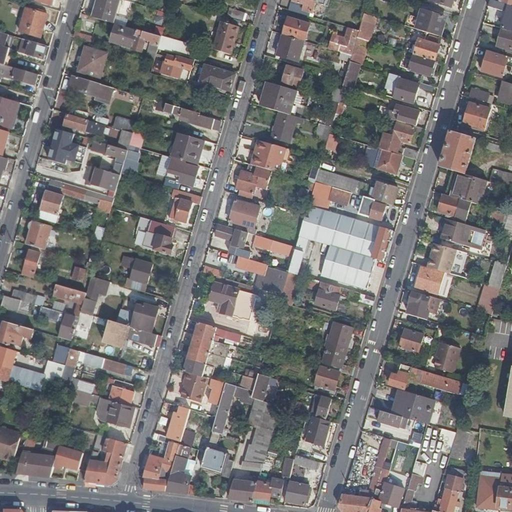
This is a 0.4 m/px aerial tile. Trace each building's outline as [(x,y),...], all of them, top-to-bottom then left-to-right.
[(113,23),(119,0),(97,0),(92,17),(113,23)] [(291,2),(289,10),(311,17),(316,1),(316,0),(293,0),(293,3),(291,2)] [(491,0),(490,0),(488,7),(508,12),(503,29),(511,31),(511,6),(510,6),(500,3),(491,0)] [(245,13),(229,8),(227,16),(242,21),(245,13)] [(48,15),(27,9),(20,31),(41,38),(48,15)] [(409,16),(405,26),(440,36),(445,18),(422,10),(419,18),(409,16)] [(377,18),(365,14),(358,38),(369,41),(370,41),(377,18)] [(288,17),(283,35),(305,41),(310,24),(288,17)] [(239,27),(222,22),(214,50),(231,54),(239,27)] [(160,40),(161,37),(137,30),(136,32),(125,29),(125,27),(116,24),(111,41),(132,48),(132,49),(142,52),(145,40),(152,42),(148,56),(155,58),(158,49),(160,40)] [(164,36),(165,28),(157,26),(156,34),(164,36)] [(352,54),(359,31),(349,28),(346,38),(334,35),(330,48),(342,51),(352,54)] [(511,31),(503,29),(497,46),(505,48),(505,50),(511,52),(511,31)] [(9,35),(0,32),(0,64),(5,66),(9,52),(4,51),(9,35)] [(94,38),(75,33),(73,38),(92,43),(94,38)] [(267,56),(279,59),(280,56),(299,61),(305,42),(284,36),(279,52),(270,49),(267,56)] [(369,41),(358,38),(351,62),(361,65),(362,65),(369,41)] [(20,51),(28,53),(31,41),(24,39),(20,51)] [(414,54),(436,61),(440,45),(419,39),(414,54)] [(193,49),(160,40),(158,49),(162,51),(190,59),(193,49)] [(44,59),(47,46),(31,41),(28,53),(27,54),(44,59)] [(107,54),(86,48),(79,72),(100,78),(107,54)] [(158,49),(155,58),(154,61),(159,63),(159,62),(164,63),(161,73),(179,79),(182,68),(191,71),(194,62),(176,57),(176,59),(168,57),(161,56),(162,51),(158,49)] [(351,60),(352,54),(342,51),(340,57),(351,60)] [(509,56),(488,51),(482,71),(503,77),(509,56)] [(414,54),(406,52),(401,67),(431,76),(436,61),(414,54)] [(361,65),(351,62),(344,86),(350,88),(354,89),(361,65)] [(0,75),(35,86),(38,75),(5,66),(0,64),(0,75)] [(235,74),(206,66),(201,83),(230,91),(235,74)] [(295,80),(301,81),(305,71),(288,66),(283,82),(294,85),(295,80)] [(435,87),(391,74),(387,88),(396,91),(395,98),(414,104),(419,88),(434,92),(435,87)] [(113,88),(72,77),(70,86),(78,88),(77,92),(98,98),(97,101),(108,104),(113,88)] [(299,91),(266,82),(259,106),(280,112),(292,115),(299,91)] [(511,83),(505,82),(500,101),(511,104),(511,83)] [(350,88),(344,86),(339,103),(345,105),(350,88)] [(338,103),(343,89),(334,87),(330,100),(338,103)] [(396,91),(387,88),(385,95),(395,98),(396,91)] [(474,89),(471,98),(488,103),(490,94),(474,89)] [(0,123),(11,127),(18,102),(0,97),(0,123)] [(488,103),(471,98),(470,103),(467,102),(461,124),(484,131),(492,104),(488,103)] [(345,105),(339,103),(335,114),(343,116),(345,105)] [(195,115),(195,112),(167,104),(165,111),(193,119),(193,121),(194,122),(193,124),(196,125),(218,132),(221,122),(195,115)] [(400,115),(398,121),(416,126),(419,117),(411,114),(413,110),(397,105),(394,113),(400,115)] [(292,115),(280,112),(273,137),(290,142),(296,121),(302,123),(303,118),(292,115)] [(332,125),(339,127),(343,116),(335,114),(332,125)] [(89,121),(68,115),(64,127),(85,133),(86,128),(89,129),(90,124),(88,124),(89,121)] [(134,130),(136,124),(116,118),(113,128),(123,131),(133,134),(134,130)] [(103,135),(106,126),(97,123),(94,133),(103,135)] [(327,140),(331,126),(320,123),(316,137),(327,140)] [(384,135),(380,149),(383,150),(397,154),(401,141),(411,144),(415,128),(398,123),(393,138),(384,135)] [(75,134),(58,129),(49,160),(67,165),(68,160),(75,161),(80,145),(73,143),(75,134)] [(0,156),(2,157),(9,133),(0,130),(0,156)] [(145,133),(134,130),(133,134),(130,146),(134,147),(141,149),(145,133)] [(130,146),(133,134),(123,131),(117,148),(128,151),(130,146)] [(476,139),(451,131),(440,167),(453,171),(466,174),(476,139)] [(202,140),(179,134),(176,146),(174,151),(197,157),(202,140)] [(337,137),(330,135),(327,143),(335,145),(337,137)] [(198,165),(204,141),(202,140),(197,157),(174,151),(176,146),(173,145),(170,157),(198,165)] [(262,141),(258,140),(252,164),(255,165),(262,141)] [(117,148),(95,141),(93,151),(117,158),(112,174),(121,176),(121,175),(125,161),(128,151),(117,148)] [(286,148),(262,141),(255,165),(272,170),(278,172),(286,148)] [(511,149),(488,142),(486,147),(511,154),(511,149)] [(134,147),(130,146),(128,151),(125,161),(130,162),(134,147)] [(369,147),(364,164),(376,168),(381,151),(369,147)] [(292,150),(286,148),(278,172),(285,174),(292,150)] [(403,156),(416,160),(419,152),(406,148),(403,156)] [(397,154),(383,150),(378,169),(398,175),(403,156),(397,154)] [(0,180),(3,170),(5,170),(8,161),(0,158),(0,180)] [(138,165),(130,162),(125,161),(121,175),(134,179),(138,165)] [(199,169),(180,163),(175,181),(193,186),(199,169)] [(252,164),(249,163),(247,171),(242,170),(237,188),(240,189),(238,195),(252,199),(253,193),(255,193),(257,186),(267,189),(272,170),(255,165),(252,164)] [(121,176),(112,174),(91,168),(86,184),(116,193),(121,176)] [(511,188),(511,174),(493,169),(489,181),(511,188)] [(377,187),(319,170),(316,181),(334,187),(365,196),(376,199),(393,204),(397,187),(378,181),(377,187)] [(481,205),(488,181),(466,174),(453,171),(446,195),(471,202),(481,205)] [(57,173),(54,181),(62,184),(64,175),(57,173)] [(313,191),(315,183),(304,180),(302,187),(301,187),(298,198),(306,200),(309,190),(313,191)] [(334,187),(316,181),(309,206),(327,212),(334,187)] [(112,208),(114,200),(97,195),(50,182),(48,190),(64,195),(112,208)] [(116,193),(86,184),(84,190),(114,199),(116,193)] [(187,223),(195,195),(175,190),(172,197),(177,198),(171,218),(176,219),(176,220),(187,223)] [(63,197),(47,192),(39,218),(56,223),(63,197)] [(464,224),(471,202),(446,195),(444,194),(439,211),(449,214),(449,217),(454,219),(454,221),(464,224)] [(202,197),(195,195),(192,203),(200,205),(202,197)] [(375,202),(376,199),(365,196),(359,215),(382,221),(387,206),(375,202)] [(237,200),(229,227),(249,233),(256,235),(257,229),(255,229),(261,207),(237,200)] [(327,212),(309,206),(300,237),(305,238),(320,243),(329,212),(327,212)] [(511,214),(493,208),(490,217),(502,221),(499,234),(511,237),(511,214)] [(386,262),(395,232),(329,212),(320,243),(330,246),(376,259),(386,262)] [(171,245),(176,228),(141,218),(139,225),(150,228),(148,236),(145,247),(172,255),(174,246),(171,245)] [(463,245),(469,225),(464,224),(454,221),(448,219),(446,227),(444,233),(443,239),(463,245)] [(45,251),(52,227),(33,222),(26,245),(45,251)] [(229,227),(219,224),(216,235),(234,241),(230,254),(246,258),(250,246),(245,245),(249,233),(229,227)] [(95,238),(102,240),(106,229),(98,226),(95,238)] [(140,245),(145,247),(148,236),(143,234),(140,245)] [(267,245),(268,239),(257,235),(255,242),(267,245)] [(305,238),(300,237),(289,272),(297,275),(304,253),(302,252),(305,238)] [(449,274),(456,250),(441,246),(436,244),(429,268),(444,272),(449,274)] [(376,259),(330,246),(322,276),(367,289),(376,259)] [(30,250),(22,276),(33,279),(39,258),(40,253),(30,250)] [(153,265),(126,258),(124,267),(133,270),(131,280),(147,285),(153,265)] [(499,289),(506,265),(496,262),(489,285),(499,289)] [(91,278),(95,265),(85,263),(82,275),(91,278)] [(255,287),(259,288),(260,289),(267,267),(261,265),(255,287)] [(437,294),(444,272),(429,268),(422,266),(416,288),(437,294)] [(289,271),(285,269),(284,271),(267,267),(260,289),(282,295),(289,271)] [(297,275),(289,272),(280,302),(289,304),(297,275)] [(225,279),(217,276),(216,283),(223,285),(225,279)] [(105,296),(109,283),(91,278),(90,280),(87,292),(86,294),(81,314),(92,317),(99,294),(105,296)] [(87,292),(90,280),(85,279),(82,291),(87,292)] [(223,285),(216,283),(210,300),(219,303),(217,312),(231,316),(232,315),(250,320),(259,288),(255,287),(225,279),(223,285)] [(340,288),(312,279),(310,287),(320,290),(316,304),(336,310),(340,296),(338,295),(340,288)] [(497,295),(499,289),(489,285),(487,285),(485,292),(497,295)] [(81,314),(86,294),(57,286),(54,297),(78,303),(74,317),(75,317),(79,318),(81,314)] [(29,304),(35,306),(37,297),(14,291),(12,299),(21,301),(29,304)] [(411,304),(408,314),(428,320),(430,313),(436,314),(440,300),(430,297),(413,292),(410,303),(411,304)] [(359,302),(373,306),(375,298),(362,294),(359,302)] [(12,299),(5,297),(1,307),(18,312),(21,301),(12,299)] [(21,301),(18,312),(26,314),(29,304),(21,301)] [(66,312),(66,304),(55,303),(54,311),(66,312)] [(131,328),(152,333),(158,313),(150,311),(152,307),(143,304),(142,307),(138,306),(137,310),(135,315),(131,328)] [(41,317),(62,322),(64,313),(43,308),(41,317)] [(122,311),(118,324),(131,328),(135,315),(122,311)] [(59,338),(71,342),(74,331),(71,330),(75,317),(74,317),(66,315),(59,338)] [(30,339),(33,331),(4,322),(0,334),(0,343),(9,346),(10,343),(20,346),(23,337),(30,339)] [(155,346),(158,335),(152,333),(131,328),(118,324),(111,322),(104,344),(122,349),(126,336),(136,339),(136,341),(155,346)] [(217,328),(198,323),(195,335),(217,341),(218,339),(214,338),(215,334),(217,328)] [(252,337),(269,342),(273,328),(256,323),(252,337)] [(335,323),(329,342),(347,348),(353,328),(335,323)] [(476,334),(483,337),(485,329),(478,327),(476,334)] [(245,336),(217,328),(215,334),(219,335),(243,342),(245,336)] [(400,347),(406,349),(409,350),(409,352),(412,354),(413,351),(415,352),(421,334),(406,329),(400,347)] [(481,344),(484,337),(483,337),(476,334),(474,334),(471,341),(481,344)] [(217,341),(195,335),(191,347),(226,358),(230,345),(217,341)] [(347,348),(329,342),(328,347),(327,350),(323,362),(341,367),(340,372),(353,375),(355,368),(343,365),(347,348)] [(462,348),(443,343),(439,357),(436,367),(455,373),(462,348)] [(191,347),(180,344),(179,350),(189,353),(188,359),(210,365),(223,369),(226,358),(191,347)] [(230,345),(226,358),(232,359),(236,347),(230,345)] [(16,352),(0,347),(0,364),(12,368),(16,352)] [(104,369),(123,374),(126,365),(70,350),(67,359),(65,366),(60,385),(76,390),(91,394),(94,386),(71,379),(77,362),(104,369)] [(65,366),(67,359),(57,356),(55,363),(65,366)] [(232,359),(226,358),(223,369),(229,371),(232,359)] [(210,365),(188,359),(186,364),(175,361),(173,368),(185,371),(186,372),(203,376),(206,366),(209,367),(210,365)] [(60,385),(65,366),(55,363),(49,361),(44,380),(60,385)] [(0,364),(0,380),(8,383),(40,391),(44,376),(12,368),(0,364)] [(458,394),(461,382),(424,371),(402,364),(399,375),(392,374),(389,384),(406,389),(409,379),(458,394)] [(340,372),(321,366),(317,381),(316,383),(316,384),(324,387),(326,388),(335,390),(340,372)] [(209,378),(203,376),(186,372),(183,384),(179,397),(202,403),(209,378)] [(270,377),(260,374),(252,398),(263,401),(270,377)] [(249,377),(245,389),(254,391),(258,379),(249,377)] [(227,383),(217,417),(211,440),(217,442),(219,434),(223,435),(234,395),(251,400),(254,391),(245,389),(227,383)] [(109,400),(130,406),(134,392),(113,386),(109,400)] [(425,423),(432,399),(405,391),(398,416),(409,418),(421,422),(425,423)] [(330,407),(332,399),(317,394),(311,414),(326,419),(329,410),(330,411),(331,408),(330,407)] [(108,400),(102,398),(99,397),(97,404),(106,406),(108,400)] [(252,398),(250,406),(253,407),(278,414),(280,406),(263,401),(252,398)] [(132,407),(114,402),(108,423),(127,428),(132,407)] [(190,410),(181,407),(173,434),(182,437),(184,432),(190,410)] [(257,427),(251,448),(267,453),(278,414),(253,407),(248,425),(257,427)] [(409,418),(398,416),(381,410),(378,420),(388,424),(391,425),(405,429),(409,418)] [(323,446),(330,421),(314,416),(307,442),(323,446)] [(427,424),(425,423),(421,422),(415,446),(420,448),(427,424)] [(0,428),(0,455),(4,457),(3,460),(3,461),(14,463),(22,435),(0,428)] [(454,440),(456,433),(444,429),(442,436),(454,440)] [(469,432),(457,430),(456,433),(454,440),(449,456),(461,459),(469,432)] [(167,491),(195,495),(197,486),(190,484),(192,476),(191,476),(194,462),(191,461),(188,461),(189,456),(195,435),(184,432),(182,437),(181,442),(175,461),(171,476),(167,491)] [(28,435),(17,473),(51,477),(54,466),(56,458),(50,457),(33,455),(36,445),(52,449),(58,451),(60,446),(61,443),(28,435)] [(172,439),(160,435),(158,441),(162,442),(170,445),(172,439)] [(94,448),(85,482),(111,485),(117,481),(128,444),(108,439),(105,452),(109,453),(106,462),(96,461),(98,453),(96,452),(97,449),(94,448)] [(181,442),(172,439),(170,445),(166,458),(175,461),(181,442)] [(170,445),(162,442),(158,456),(166,458),(170,445)] [(56,458),(54,466),(66,469),(66,467),(79,471),(84,453),(60,446),(58,451),(56,458)] [(221,476),(229,478),(233,462),(228,460),(230,455),(228,454),(208,448),(203,467),(222,473),(221,476)] [(267,453),(251,448),(249,454),(248,462),(241,461),(239,468),(261,472),(262,469),(267,453)] [(50,457),(56,458),(58,451),(52,449),(50,457)] [(144,488),(167,491),(169,481),(154,479),(158,468),(166,470),(166,471),(169,472),(169,475),(171,476),(175,461),(166,458),(158,456),(151,454),(144,477),(141,477),(140,482),(144,488)] [(317,469),(319,462),(295,455),(295,459),(294,463),(317,469)] [(343,511),(369,511),(383,468),(386,458),(379,457),(368,492),(360,491),(358,496),(344,494),(340,507),(343,511)] [(291,477),(294,463),(295,459),(285,458),(281,476),(291,477)] [(416,462),(412,474),(424,477),(424,475),(426,465),(417,462),(416,462)] [(369,511),(380,511),(381,509),(379,508),(381,502),(385,503),(388,504),(399,508),(405,489),(386,483),(389,470),(383,468),(369,511)] [(452,468),(450,476),(462,479),(464,471),(452,468)] [(258,484),(252,502),(269,505),(270,496),(280,498),(284,481),(273,479),(272,485),(267,484),(269,471),(262,469),(261,472),(258,484)] [(511,508),(511,474),(480,471),(476,507),(511,511),(511,508)] [(424,511),(425,511),(421,511),(421,508),(419,508),(419,510),(415,510),(415,506),(410,505),(414,491),(416,491),(418,484),(422,485),(424,477),(412,474),(402,510),(401,511),(424,511)] [(441,506),(435,505),(433,510),(432,511),(454,511),(463,479),(462,479),(450,476),(449,476),(443,497),(441,496),(440,499),(443,500),(441,506)] [(235,480),(230,500),(252,502),(258,484),(235,480)] [(289,483),(285,502),(305,506),(310,486),(289,483)]
